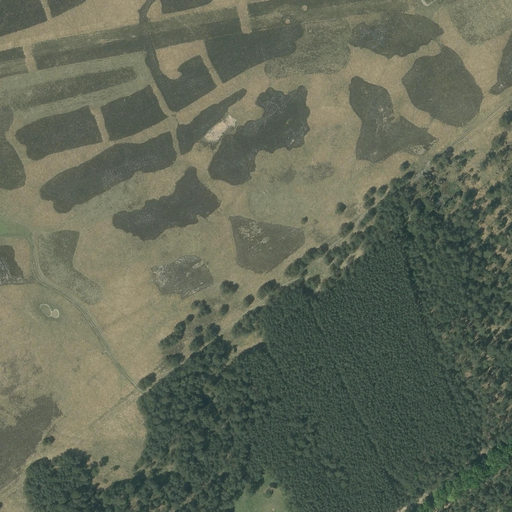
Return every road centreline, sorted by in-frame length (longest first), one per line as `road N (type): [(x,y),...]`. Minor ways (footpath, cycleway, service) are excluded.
road 1 (track): [(511,99),(142,392),(72,299),(35,277),(31,228),(0,214)]
road 2 (track): [(407,511),(511,437)]
